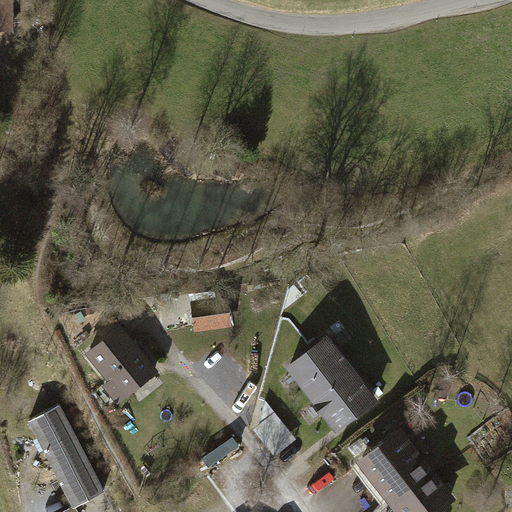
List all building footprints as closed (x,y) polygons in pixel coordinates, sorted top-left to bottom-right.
[(11,16),(0,15),(0,31),(10,32),(11,16)] [(229,295),(191,299),(194,326),(232,322),(229,295)] [(119,320),(82,351),(105,377),(97,383),(113,401),(156,364),(119,320)] [(325,328),(283,359),(334,426),(375,394),(325,328)] [(59,396),(26,413),(68,497),(101,481),(59,396)] [(278,450),(299,434),(277,407),(256,423),(278,450)] [(421,428),(433,437),(443,423),(431,414),(421,428)] [(401,420),(354,455),(397,511),(432,511),(456,494),(401,420)] [(78,511),(74,503),(54,511),(78,511)]
